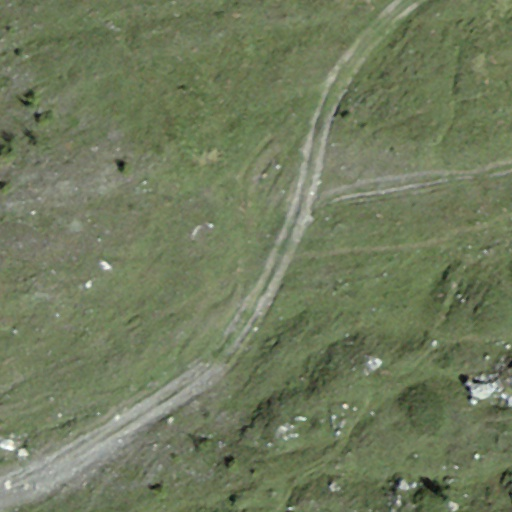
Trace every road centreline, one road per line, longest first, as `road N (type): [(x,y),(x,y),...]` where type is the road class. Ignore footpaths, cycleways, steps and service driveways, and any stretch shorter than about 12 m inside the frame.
road 1 (track): [(0,492),(207,366),(270,276),(301,204)]
road 2 (track): [(447,0),(337,82),(301,204)]
